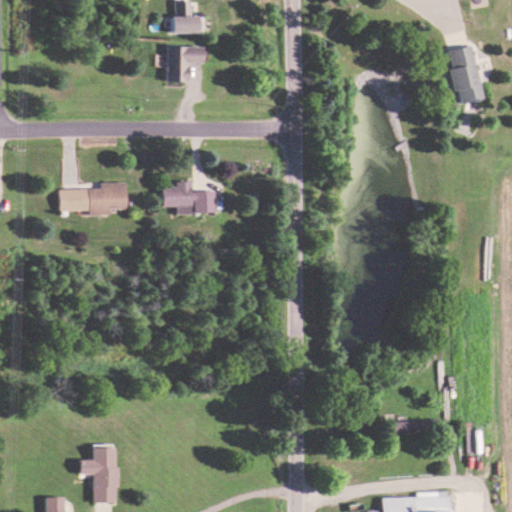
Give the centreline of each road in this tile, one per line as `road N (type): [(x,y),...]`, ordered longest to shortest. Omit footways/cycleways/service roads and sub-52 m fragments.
road 1 (tertiary): [(292,511),(288,0)]
road 2 (residential): [(0,123),(288,130)]
